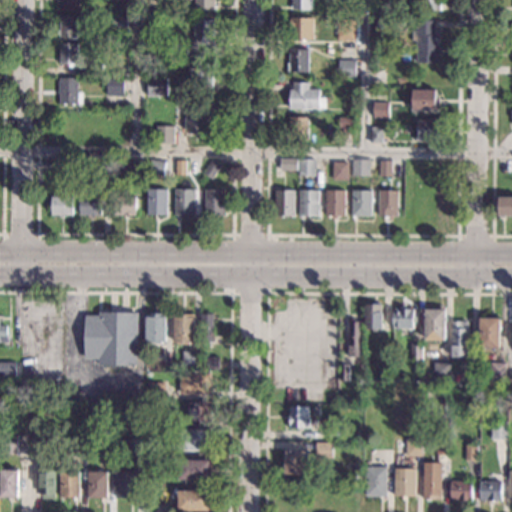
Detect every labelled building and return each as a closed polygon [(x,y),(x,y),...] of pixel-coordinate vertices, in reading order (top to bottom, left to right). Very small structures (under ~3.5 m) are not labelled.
[(78,0),(78,9),(59,9),(59,0),(78,0)] [(213,0),(213,8),(195,8),(195,0),(213,0)] [(311,0),(311,9),(291,9),(291,0),(311,0)] [(439,0),(439,10),(420,9),(420,0),(439,0)] [(77,17),(76,37),(58,36),(59,16),(77,17)] [(125,17),(125,27),(111,27),(111,17),(125,17)] [(312,39),(290,39),(290,18),(312,18),(312,39)] [(382,29),(374,29),(374,18),(382,18),(382,29)] [(213,20),(213,30),(216,30),(215,42),(194,42),(195,19),(213,20)] [(354,20),(353,40),(337,40),(337,20),(354,20)] [(435,21),(434,35),(438,35),(437,62),(416,62),(416,40),(411,40),(411,30),(416,30),(416,20),(435,21)] [(76,64),(59,64),(59,44),(76,44),(76,64)] [(186,55),(171,55),(171,44),(187,45),(186,55)] [(153,56),(146,57),(145,48),(152,47),(153,56)] [(308,50),(308,72),(289,71),(289,49),(308,50)] [(354,77),(339,77),(339,61),(354,61),(354,77)] [(208,69),(212,69),(212,88),(201,88),(200,89),(193,89),(193,88),(190,88),(190,68),(193,68),(193,62),(209,62),(208,69)] [(101,65),(101,76),(86,75),(87,64),(101,65)] [(123,78),(122,96),(106,95),(107,77),(123,78)] [(77,92),(81,92),(81,104),(58,103),(58,94),(57,94),(57,78),(77,78),(77,92)] [(166,96),(147,96),(147,78),(166,79),(166,96)] [(308,90),(320,90),(320,98),(324,98),(324,109),(289,109),(288,89),(291,89),(291,82),(308,82),(308,90)] [(435,109),(413,109),(413,90),(435,90),(435,109)] [(386,117),(373,117),(373,103),(386,103),(386,117)] [(209,130),(185,130),(185,108),(209,109),(209,130)] [(353,128),(350,128),(350,132),(343,132),(343,128),(338,128),(339,117),(353,117),(353,128)] [(307,139),(289,139),(289,118),(307,118),(307,139)] [(438,139),(417,139),(417,120),(438,120),(438,139)] [(173,126),(173,143),(155,142),(156,126),(173,126)] [(382,128),(381,142),(370,142),(370,128),(382,128)] [(297,159),(296,171),(280,170),(280,158),(297,159)] [(144,160),(143,176),(128,175),(129,159),(144,160)] [(164,161),(164,164),(166,164),(164,177),(147,174),(149,159),(164,161)] [(221,165),(211,179),(202,173),(212,159),(221,165)] [(315,160),(315,176),(297,175),(298,159),(315,160)] [(186,161),(185,175),(174,175),(175,160),(186,161)] [(368,176),(351,176),(351,160),(369,160),(368,176)] [(391,161),(391,176),(379,176),(379,160),(391,161)] [(74,171),(60,172),(60,161),(74,161),(74,171)] [(451,177),(437,176),(437,161),(451,162),(451,177)] [(348,162),(347,180),(331,179),(332,162),(348,162)] [(109,179),(95,179),(95,169),(109,169),(109,179)] [(92,197),(99,197),(100,214),(80,215),(79,189),(91,189),(92,197)] [(166,215),(146,214),(147,189),(166,189),(166,215)] [(193,215),(174,214),(174,189),(193,189),(193,215)] [(224,209),(225,209),(225,215),(204,215),(204,189),(224,190),(224,209)] [(294,190),(293,216),(274,215),(274,190),(294,190)] [(319,191),(318,216),(303,216),(303,217),(298,217),(299,190),(319,191)] [(345,191),(344,216),(324,215),(326,190),(345,191)] [(372,191),(371,216),(351,215),(352,190),(372,191)] [(398,191),(397,216),(378,215),(378,190),(398,191)] [(417,193),(417,197),(427,197),(427,215),(413,214),(413,193),(417,193)] [(452,216),(436,216),(437,194),(453,195),(452,216)] [(71,215),(51,215),(51,196),(71,196),(71,215)] [(136,196),(135,216),(113,215),(114,196),(136,196)] [(511,215),(498,215),(498,197),(511,197),(511,215)] [(382,328),(364,328),(364,304),(382,305),(382,328)] [(405,309),(412,309),(413,328),(393,328),(393,308),(400,308),(400,307),(405,307),(405,309)] [(445,310),(445,340),(425,340),(425,310),(445,310)] [(136,365),(97,365),(97,358),(84,358),(84,315),(98,316),(98,312),(136,313),(136,365)] [(165,341),(145,341),(145,314),(165,314),(165,341)] [(212,341),(200,341),(200,314),(213,314),(212,341)] [(193,342),(174,342),(174,315),(193,315),(193,342)] [(500,319),(499,348),(479,347),(480,318),(500,319)] [(467,356),(451,356),(452,321),(468,322),(467,356)] [(360,357),(346,357),(346,344),(348,344),(348,322),(361,322),(360,357)] [(0,342),(7,342),(8,325),(0,324),(0,342)] [(422,359),(410,359),(410,345),(421,345),(422,359)] [(198,352),(198,368),(182,368),(182,351),(198,352)] [(218,370),(202,370),(201,357),(217,357),(218,370)] [(14,376),(0,376),(0,362),(13,362),(14,376)] [(505,363),(504,380),(489,379),(490,362),(505,363)] [(449,379),(433,379),(433,363),(449,363),(449,379)] [(389,365),(389,379),(379,379),(380,365),(389,365)] [(348,366),(347,380),(339,380),(339,366),(348,366)] [(210,394),(179,394),(179,372),(210,373),(210,394)] [(164,398),(146,398),(146,382),(164,383),(164,398)] [(210,401),(209,422),(199,422),(199,420),(189,419),(189,403),(199,404),(199,401),(210,401)] [(307,418),(308,418),(308,428),(288,428),(288,407),(307,407),(307,418)] [(181,425),(169,425),(169,416),(181,416),(181,425)] [(507,438),(491,438),(491,422),(508,422),(507,438)] [(209,449),(179,449),(179,430),(209,429),(209,449)] [(46,447),(31,447),(31,432),(46,432),(46,447)] [(138,434),(138,439),(141,440),(141,455),(125,455),(126,439),(129,439),(129,434),(138,434)] [(0,435),(16,436),(16,453),(0,453),(0,435)] [(112,451),(97,451),(97,435),(113,435),(112,451)] [(448,438),(448,454),(436,454),(436,438),(448,438)] [(85,456),(69,456),(69,439),(85,439),(85,456)] [(420,455),(405,455),(405,439),(421,439),(420,455)] [(332,443),(332,458),(314,458),(315,442),(332,443)] [(477,460),(465,460),(465,445),(477,445),(477,460)] [(304,451),(304,474),(283,474),(283,460),(285,460),(285,451),(304,451)] [(209,480),(178,481),(177,459),(209,459),(209,480)] [(441,499),(421,499),(422,462),(442,463),(441,499)] [(385,497),(364,496),(365,467),(369,467),(386,467),(385,497)] [(415,496),(393,496),(394,468),(415,469),(415,496)] [(17,498),(0,498),(0,469),(17,470),(17,498)] [(55,498),(41,498),(41,494),(38,494),(38,470),(55,470),(55,498)] [(107,498),(87,498),(87,471),(107,472),(107,498)] [(79,498),(59,497),(59,472),(79,472),(79,498)] [(135,498),(115,498),(115,472),(135,472),(135,498)] [(472,501),(450,500),(450,480),(471,480),(472,480),(472,501)] [(501,501),(479,501),(480,480),(502,481),(501,501)] [(359,501),(342,501),(343,481),(359,481),(359,501)] [(325,489),(330,489),(329,505),(321,505),(321,496),(309,496),(309,482),(325,482),(325,489)] [(209,511),(177,511),(177,490),(209,490),(209,511)]
